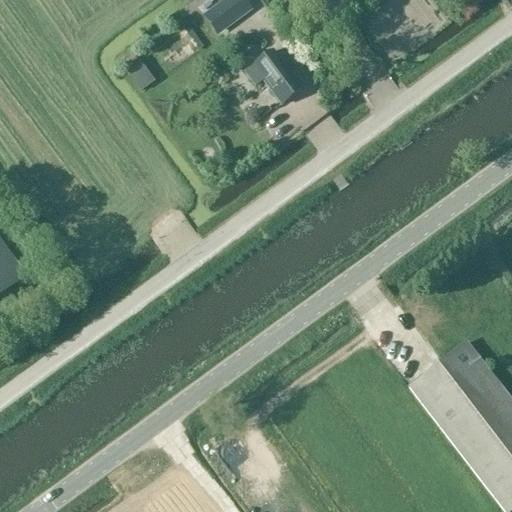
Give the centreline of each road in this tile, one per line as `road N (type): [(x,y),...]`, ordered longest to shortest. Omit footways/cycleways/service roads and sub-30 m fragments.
road 1 (unclassified): [(0,402),(511,26)]
road 2 (tertiary): [(40,511),(511,164)]
